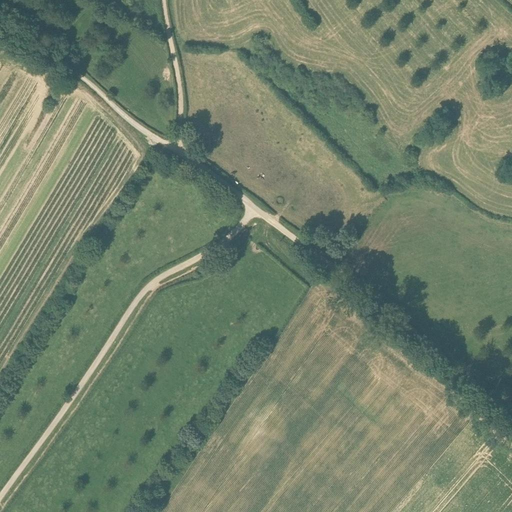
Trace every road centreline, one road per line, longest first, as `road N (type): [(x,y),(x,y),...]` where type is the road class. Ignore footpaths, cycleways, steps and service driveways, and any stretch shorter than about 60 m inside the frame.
road 1 (unclassified): [(511,424),(383,306),(0,21)]
road 2 (track): [(255,210),(215,247),(141,293),(0,497)]
road 3 (track): [(162,0),(178,85),(176,149)]
